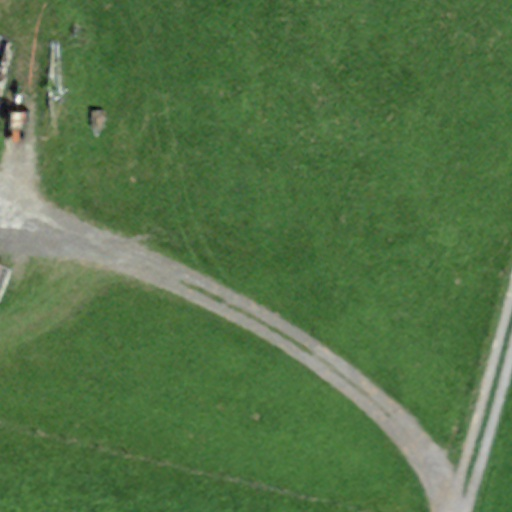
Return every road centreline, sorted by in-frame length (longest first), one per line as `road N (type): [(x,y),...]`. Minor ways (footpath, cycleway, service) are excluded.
road 1 (track): [(0,214),(168,276),(275,328),(391,422),(449,511)]
road 2 (track): [(511,315),(458,511)]
